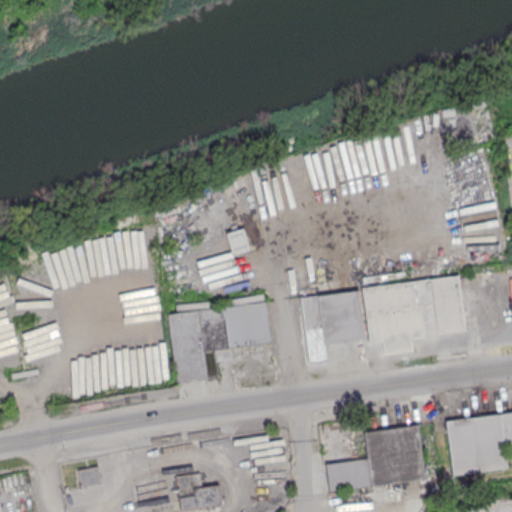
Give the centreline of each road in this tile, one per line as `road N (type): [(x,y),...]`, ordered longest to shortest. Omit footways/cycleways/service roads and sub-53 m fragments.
road 1 (tertiary): [(511,367),(166,413),(0,445)]
road 2 (residential): [(280,285),(299,439)]
